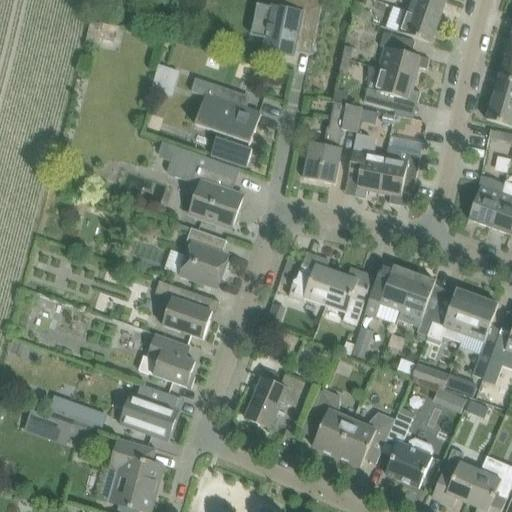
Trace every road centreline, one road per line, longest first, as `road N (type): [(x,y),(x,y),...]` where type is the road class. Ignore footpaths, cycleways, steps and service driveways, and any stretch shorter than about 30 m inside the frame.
road 1 (residential): [(432,239),(488,0)]
road 2 (residential): [(282,211),(203,439)]
road 3 (residential): [(367,511),(203,439)]
road 4 (residential): [(432,239),(282,211)]
